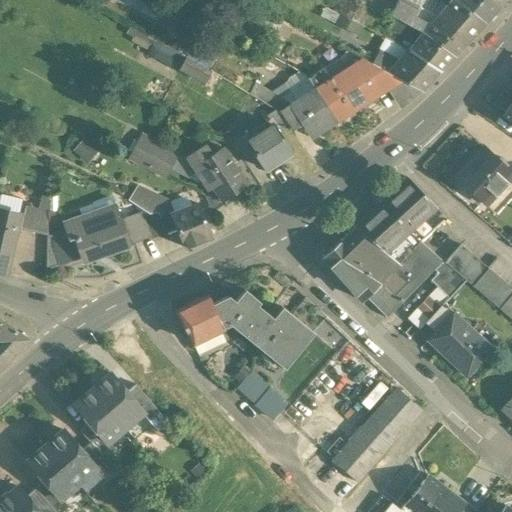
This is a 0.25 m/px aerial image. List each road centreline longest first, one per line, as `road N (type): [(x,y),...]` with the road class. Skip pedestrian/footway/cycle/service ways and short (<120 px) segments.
road 1 (residential): [(511,459),(315,277),(280,230)]
road 2 (secondary): [(280,230),(371,173),(511,33)]
road 3 (secondary): [(75,333),(280,230)]
